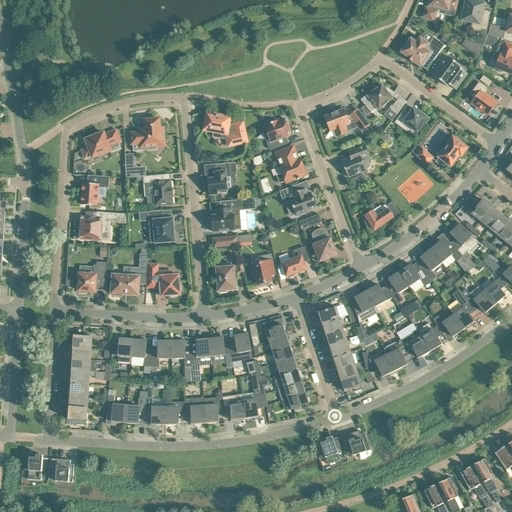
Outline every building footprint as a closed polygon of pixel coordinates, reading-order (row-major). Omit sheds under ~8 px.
[(446,15),(454,16),(458,0),(456,0),(428,0),(428,2),(430,3),(428,9),(426,8),(422,17),(433,21),(437,12),(438,8),(447,10),(446,15)] [(473,22),(471,29),(481,31),(481,29),(486,31),(491,12),(482,10),(482,8),(483,8),(484,4),(481,4),(477,4),(477,3),(475,2),(476,0),(474,0),(468,0),(469,1),(467,0),(462,20),(473,22)] [(504,31),(502,39),(511,42),(511,15),(510,15),(506,31),(504,31)] [(473,36),(472,41),(484,45),(486,40),(488,35),(480,32),(479,38),(473,36)] [(452,35),(446,33),(441,40),(446,44),(452,35)] [(495,44),(497,37),(488,34),(488,35),(486,40),(484,45),(489,47),(495,44)] [(434,61),(445,46),(444,45),(433,37),(428,44),(420,38),(417,43),(411,39),(408,43),(406,42),(401,49),(403,50),(401,52),(408,57),(408,58),(413,62),(413,61),(420,66),(428,56),(434,61)] [(500,41),(494,58),(499,59),(495,68),(498,69),(499,72),(501,73),(504,72),(511,74),(511,45),(505,43),(500,41)] [(456,90),(467,73),(460,68),(462,67),(447,56),(441,65),(440,64),(432,75),(447,86),(449,84),(456,90)] [(483,75),(480,80),(489,87),(492,82),(483,75)] [(477,94),(471,103),(476,107),(475,109),(480,112),(481,111),(488,116),(498,103),(485,94),(489,89),(479,82),(473,91),(477,94)] [(375,89),(361,100),(365,105),(361,109),(367,116),(371,112),(371,113),(375,110),(376,108),(379,111),(382,108),(383,108),(387,103),(393,98),(392,97),(395,93),(391,90),(390,91),(386,88),(385,89),(382,85),(376,90),(375,89)] [(391,109),(397,114),(406,102),(400,97),(391,109)] [(410,127),(417,132),(428,118),(414,108),(407,117),(402,113),(395,123),(407,132),(410,127)] [(362,131),(369,126),(358,110),(351,115),(351,116),(348,117),(345,109),(325,117),(331,131),(334,130),(337,137),(347,133),(345,126),(355,122),(362,131)] [(208,114),(205,130),(214,132),(227,134),(228,138),(230,145),(239,143),(247,141),(245,133),(243,123),(235,125),(229,124),(230,118),(228,117),(228,115),(220,114),(219,116),(208,114)] [(160,128),(159,119),(145,120),(146,128),(139,129),(140,133),(131,134),(132,144),(133,144),(133,151),(157,149),(157,146),(165,146),(163,128),(160,128)] [(266,126),(265,127),(271,142),(268,143),(271,149),(279,146),(288,143),(286,137),(288,136),(287,132),(290,131),(286,119),(279,121),(279,120),(276,121),(275,119),(267,122),(268,124),(265,125),(266,126)] [(89,148),(82,150),(85,158),(92,156),(93,158),(101,155),(110,151),(111,153),(121,149),(119,143),(121,142),(117,130),(105,135),(104,133),(103,130),(96,133),(89,136),(90,138),(86,140),(89,148)] [(386,133),(380,138),(386,146),(392,141),(386,133)] [(443,151),(438,157),(439,158),(436,162),(443,168),(446,163),(451,166),(459,155),(461,157),(468,148),(460,143),(462,141),(456,137),(455,138),(453,137),(448,144),(443,140),(438,147),(443,151)] [(348,176),(348,177),(366,171),(366,169),(368,169),(370,167),(371,165),(372,161),(366,145),(348,152),(351,158),(342,162),(345,169),(344,171),(346,176),(348,176)] [(301,159),(298,160),(293,147),(275,154),(282,174),(277,176),(280,184),(286,181),(286,183),(297,178),(298,179),(300,179),(299,178),(307,175),(301,159)] [(423,147),(416,155),(427,166),(434,158),(423,147)] [(255,167),(262,164),(263,161),(261,155),(253,159),(255,167)] [(226,176),(230,176),(237,175),(236,163),(216,164),(217,175),(209,175),(210,195),(228,193),(226,178),(226,176)] [(126,178),(137,177),(146,176),(146,166),(138,167),(135,164),(126,165),(126,178)] [(363,174),(352,179),(356,188),(367,184),(363,174)] [(83,183),(82,205),(92,206),(97,206),(98,189),(98,188),(109,188),(109,187),(110,181),(115,182),(115,177),(110,177),(88,175),(88,176),(90,176),(90,184),(83,183)] [(161,181),(160,175),(146,176),(137,177),(137,181),(144,180),(144,184),(153,183),(154,196),(148,196),(149,205),(155,204),(155,206),(173,205),(172,196),(173,196),(173,189),(172,189),(171,180),(161,181)] [(297,185),(280,191),(283,201),(286,200),(289,209),(293,207),(297,216),(308,212),(307,211),(317,207),(316,204),(317,204),(314,195),(313,196),(311,193),(305,195),(304,191),(306,191),(305,189),(299,192),(297,185)] [(271,186),(261,190),(264,196),(273,193),(271,186)] [(216,210),(216,216),(212,216),(212,219),(210,219),(211,227),(213,227),(213,232),(235,230),(241,229),(240,210),(256,209),(255,199),(229,201),(225,201),(221,202),(222,209),(216,210)] [(481,221),(492,207),(483,200),(478,207),(475,205),(471,211),(473,213),(472,214),(481,221)] [(370,212),(367,207),(361,211),(371,237),(385,227),(383,225),(394,217),(388,209),(377,216),(373,210),(370,212)] [(489,228),(501,214),(492,207),(481,221),(489,228)] [(149,221),(151,243),(174,241),(173,227),(175,227),(174,217),(165,218),(165,220),(162,220),(161,211),(149,212),(149,221)] [(110,241),(110,232),(111,223),(128,224),(127,214),(97,212),(96,218),(82,218),(82,227),(80,229),(80,235),(81,237),(81,239),(110,241)] [(306,220),(309,227),(312,227),(315,225),(318,224),(319,224),(321,222),(322,222),(319,214),(306,220)] [(498,235),(509,221),(501,214),(489,228),(498,235)] [(511,238),(511,223),(509,221),(498,235),(508,244),(511,238)] [(471,232),(475,228),(474,228),(469,222),(465,226),(471,232)] [(292,226),(291,229),(298,232),(300,229),(298,223),(292,226)] [(451,243),(462,256),(478,241),(472,237),(460,224),(450,233),(456,239),(451,243)] [(471,232),(478,237),(481,234),(475,228),(471,232)] [(313,236),(312,236),(315,244),(313,245),(320,262),(334,257),(334,255),(335,253),(336,252),(331,238),(329,239),(326,231),(325,231),(324,230),(320,230),(316,231),(313,235),(313,236)] [(241,245),(252,244),(252,235),(241,236),(241,245)] [(265,235),(260,240),(264,244),(269,239),(265,235)] [(222,237),(223,247),(239,246),(238,236),(222,237)] [(488,248),(491,244),(484,239),(481,243),(488,248)] [(462,256),(451,243),(446,247),(441,241),(431,249),(442,263),(452,255),(457,262),(463,257),(462,256)] [(491,244),(488,248),(495,253),(498,249),(491,244)] [(282,264),(283,267),(287,277),(288,276),(289,278),(295,276),(294,274),(307,269),(304,263),(310,261),(305,247),(294,251),(297,258),(290,261),(288,253),(279,256),(282,264)] [(432,271),(442,263),(431,249),(420,257),(425,264),(421,267),(431,282),(437,277),(432,271)] [(511,258),(504,253),(501,257),(510,263),(511,259),(511,258)] [(113,283),(112,293),(113,293),(113,295),(121,296),(121,294),(138,295),(140,274),(147,274),(148,264),(148,254),(141,254),(140,254),(139,268),(135,268),(135,276),(113,275),(113,283)] [(255,271),(253,271),(254,279),(257,278),(258,284),(259,284),(260,287),(267,285),(266,283),(272,281),(270,275),(276,274),(275,269),(272,254),(261,256),(262,262),(254,264),(255,271)] [(489,256),(483,261),(489,267),(494,261),(489,256)] [(79,274),(78,291),(80,291),(80,293),(86,294),(87,291),(95,292),(96,281),(107,282),(108,263),(97,262),(96,265),(94,265),(93,270),(93,275),(80,274),(79,274)] [(481,262),(476,266),(479,271),(485,267),(481,262)] [(235,266),(217,268),(219,291),(220,291),(221,293),(227,292),(227,290),(236,290),(235,273),(238,273),(244,272),(243,263),(237,264),(237,267),(235,267),(235,266)] [(148,264),(147,274),(147,284),(146,284),(146,285),(147,285),(146,288),(157,288),(157,286),(161,286),(162,296),(171,296),(171,297),(178,297),(178,295),(181,295),(180,292),(182,292),(181,284),(180,285),(179,275),(170,275),(170,271),(158,271),(159,264),(148,264)] [(411,264),(400,272),(410,287),(420,280),(425,286),(426,286),(427,288),(432,285),(430,283),(431,282),(421,267),(415,271),(411,264)] [(511,265),(499,278),(506,286),(510,281),(511,283),(511,265)] [(399,294),(410,287),(400,272),(389,279),(393,285),(388,289),(393,298),(397,304),(403,300),(399,294)] [(458,272),(453,276),(457,281),(462,277),(458,272)] [(488,279),(480,286),(496,305),(506,296),(501,290),(506,286),(499,278),(493,284),(488,279)] [(379,285),(367,291),(375,307),(393,298),(388,289),(386,286),(381,288),(379,285)] [(479,286),(465,298),(475,311),(480,307),(485,313),(496,305),(480,286),(479,286)] [(459,290),(453,295),(462,308),(453,315),(464,329),(475,322),(470,315),(475,311),(465,298),(459,290)] [(379,313),(375,307),(367,291),(355,297),(359,304),(353,307),(358,317),(359,324),(361,323),(379,313)] [(323,324),(340,318),(336,307),(335,308),(334,305),(326,308),(327,310),(319,313),(323,324)] [(401,312),(396,315),(399,320),(404,318),(401,312)] [(453,337),(464,329),(453,315),(443,322),(438,316),(433,319),(438,326),(443,335),(448,331),(453,337)] [(326,335),(343,329),(340,318),(323,324),(326,335)] [(266,331),(270,342),(287,336),(283,325),(285,325),(284,323),(285,322),(284,320),(284,321),(283,319),(264,323),(266,331)] [(443,335),(438,326),(433,329),(429,323),(417,330),(430,351),(442,344),(438,338),(443,335)] [(413,324),(397,333),(401,340),(409,355),(415,352),(419,358),(430,351),(417,330),(417,331),(413,324)] [(327,346),(330,345),(347,339),(343,329),(326,335),(323,335),(327,346)] [(236,344),(230,345),(232,355),(238,353),(239,359),(252,356),(248,333),(235,336),(236,344)] [(74,348),(92,349),(92,337),(91,337),(91,335),(84,334),(83,337),(75,336),(74,348)] [(273,352),(290,346),(287,336),(270,342),(273,352)] [(113,346),(112,356),(113,356),(119,357),(118,362),(131,363),(133,340),(120,338),(119,346),(113,346)] [(232,355),(230,345),(224,345),(223,338),(210,339),(212,357),(225,356),(225,363),(226,363),(233,363),(232,355)] [(199,358),(212,357),(210,339),(197,340),(197,342),(191,342),(192,367),(200,366),(199,358)] [(351,352),(351,351),(347,339),(330,345),(334,358),(351,352)] [(131,363),(131,366),(145,367),(144,373),(151,374),(152,367),(152,349),(146,348),(147,341),(133,340),(131,363)] [(404,358),(409,355),(401,340),(384,348),(387,355),(395,371),(407,365),(404,358)] [(159,359),(172,359),(172,341),(158,341),(158,349),(152,349),(152,367),(159,367),(159,359)] [(185,341),(172,341),(172,359),(185,359),(185,367),(186,367),(186,374),(192,374),(192,367),(191,342),(185,342),(185,341)] [(277,363),(294,357),(290,346),(273,352),(277,363)] [(91,360),(92,349),(74,348),(73,359),(91,360)] [(355,364),(351,353),(351,352),(334,358),(338,370),(355,364)] [(383,377),(395,371),(387,355),(370,364),(374,373),(380,370),(383,377)] [(298,370),(297,368),(294,357),(277,363),(281,375),(298,370)] [(98,361),(91,360),(73,359),(72,370),(97,372),(98,361)] [(254,363),(247,365),(249,374),(256,373),(256,369),(254,363)] [(342,381),(359,375),(355,364),(338,370),(342,381)] [(71,383),(89,384),(90,383),(90,376),(96,376),(97,372),(72,370),(71,383)] [(281,375),(281,377),(275,380),(279,390),(302,382),(298,370),(281,375)] [(370,371),(364,373),(369,384),(375,381),(370,371)] [(254,393),(242,395),(246,419),(259,417),(258,409),(264,408),(260,387),(257,378),(257,375),(252,375),(254,393)] [(342,381),(345,392),(354,389),(355,391),(362,389),(361,386),(362,386),(359,375),(342,381)] [(302,382),(279,390),(282,400),(288,398),(306,393),(302,382)] [(89,397),(89,384),(71,383),(71,396),(89,397)] [(107,408),(106,414),(113,414),(112,422),(126,423),(127,405),(114,404),(115,396),(115,390),(109,390),(109,396),(107,408)] [(306,393),(288,398),(292,409),(294,409),(295,412),(302,409),(301,407),(309,404),(306,393)] [(146,407),(146,423),(152,423),(152,425),(166,425),(166,407),(153,407),(153,399),(153,394),(148,394),(148,399),(147,399),(146,407)] [(246,419),(242,395),(242,394),(223,397),(225,414),(231,413),(232,421),(246,419)] [(88,409),(89,397),(71,396),(70,407),(88,409)] [(225,414),(223,397),(223,396),(222,396),(216,397),(217,398),(204,399),(204,397),(204,398),(206,423),(219,423),(219,415),(225,414)] [(192,424),(206,423),(204,398),(185,399),(185,402),(185,417),(192,417),(192,424)] [(127,405),(126,423),(139,424),(139,422),(146,423),(146,407),(147,399),(140,399),(139,399),(139,406),(127,405)] [(185,417),(185,402),(166,402),(166,407),(166,425),(179,425),(179,417),(185,417)] [(87,420),(88,409),(70,407),(69,419),(67,419),(67,424),(87,426),(87,420)] [(371,450),(365,433),(361,434),(360,430),(347,434),(354,456),(371,450)] [(334,441),(333,439),(333,436),(320,441),(322,447),(318,448),(322,459),(326,458),(328,465),(340,460),(338,452),(342,450),(339,439),(334,441)] [(511,457),(506,448),(505,447),(494,454),(498,460),(499,459),(506,470),(510,468),(511,471),(511,457)] [(43,455),(36,455),(30,455),(30,461),(26,461),(25,470),(29,470),(29,480),(42,480),(43,455)] [(502,500),(497,490),(498,489),(492,478),(495,477),(488,464),(490,463),(487,458),(475,464),(476,466),(485,482),(484,482),(490,494),(491,493),(497,503),(502,500)] [(73,483),(74,464),(70,464),(71,460),(58,459),(56,481),(73,483)] [(480,484),(471,469),(470,467),(459,474),(462,480),(464,479),(470,490),(474,488),(480,499),(481,499),(487,509),(492,506),(487,496),(488,495),(481,484),(480,484)] [(453,484),(454,484),(451,477),(439,483),(448,501),(447,501),(452,511),(460,511),(459,510),(460,509),(455,498),(459,496),(453,484)] [(424,490),(422,491),(425,498),(427,497),(433,509),(437,507),(439,511),(448,511),(444,503),(443,503),(435,487),(435,485),(430,487),(424,490)] [(420,511),(416,501),(418,501),(415,494),(413,495),(403,499),(408,511),(420,511)]
